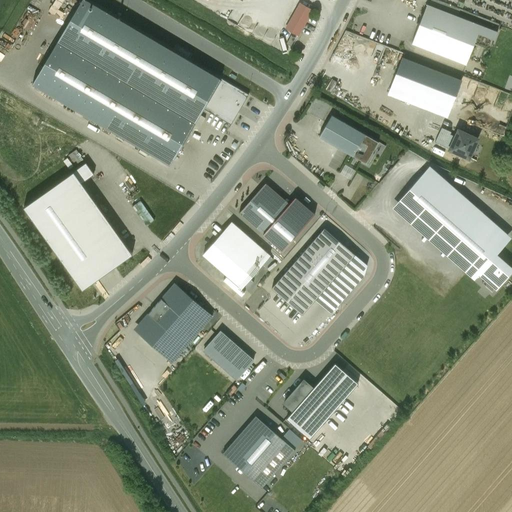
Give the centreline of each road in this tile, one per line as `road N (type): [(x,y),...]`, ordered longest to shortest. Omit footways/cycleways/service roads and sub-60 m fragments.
road 1 (residential): [(168,254),(294,357),(318,351),(381,280),(373,240),(258,146)]
road 2 (secondary): [(180,511),(68,338)]
road 3 (unclassified): [(258,146),(342,0)]
road 4 (unclassified): [(168,254),(258,146)]
road 5 (unclassified): [(68,338),(168,254)]
road 6 (secondary): [(68,338),(0,238)]
